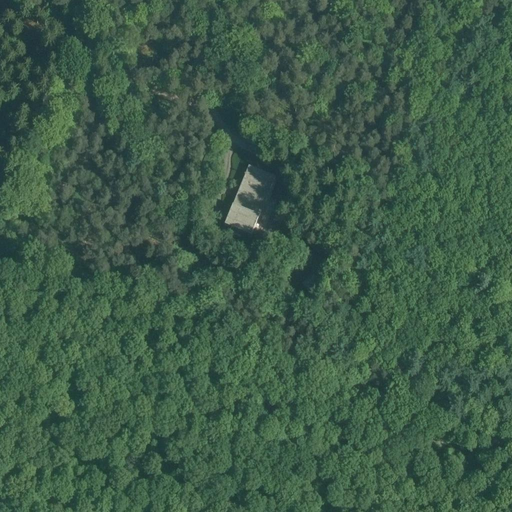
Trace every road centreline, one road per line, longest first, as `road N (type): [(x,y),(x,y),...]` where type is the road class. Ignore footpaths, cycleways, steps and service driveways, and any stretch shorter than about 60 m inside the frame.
road 1 (track): [(0,236),(511,452)]
road 2 (track): [(92,24),(0,255)]
road 3 (track): [(234,124),(126,58),(92,24),(83,0)]
